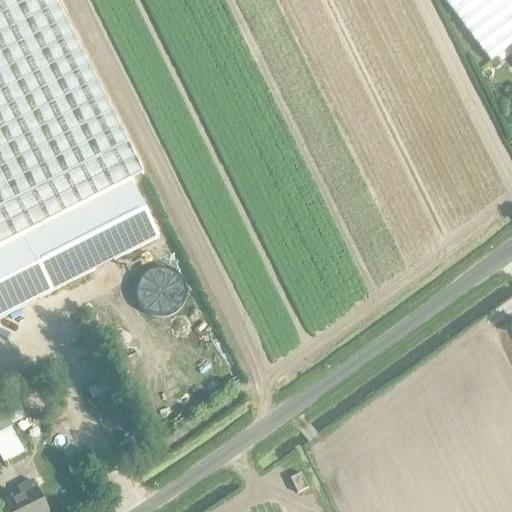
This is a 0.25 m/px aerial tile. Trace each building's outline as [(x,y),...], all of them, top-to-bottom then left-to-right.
[(54,0),(0,0),(0,246),(21,235),(142,174),(54,0)] [(511,0),(443,0),(490,61),(509,47),(511,44),(511,0)] [(21,235),(0,246),(0,319),(51,294),(21,235)] [(146,298),(167,315),(188,287),(162,267),(153,278),(158,282),(146,298)] [(0,403),(0,454),(4,463),(25,453),(0,403)] [(289,478),(297,493),(307,488),(300,473),(289,478)] [(0,507),(0,511),(47,511),(32,481),(17,488),(21,496),(0,507)]
